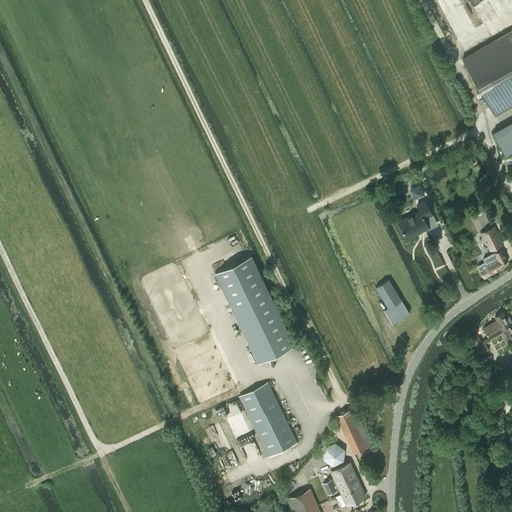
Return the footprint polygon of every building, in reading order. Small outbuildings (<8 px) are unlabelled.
[(511,28),(461,58),(469,71),(494,114),(511,103),(511,28)] [(511,120),(492,132),(505,155),(510,152),(511,155),(511,120)] [(407,172),(402,175),(404,180),(410,177),(407,172)] [(419,184),(410,189),(414,199),(424,194),(419,184)] [(423,218),(431,214),(424,200),(416,204),(419,211),(397,221),(405,238),(428,227),(423,218)] [(489,251),(502,244),(493,227),(480,234),(489,251)] [(500,264),(507,260),(500,249),(483,258),(485,262),(477,266),(483,277),(501,268),(500,264)] [(294,345),(251,255),(214,272),(257,363),(294,345)] [(375,287),(384,301),(387,307),(383,310),(391,323),(408,312),(387,279),(384,281),(375,287)] [(496,320),(483,328),(489,338),(502,330),(506,337),(511,333),(511,322),(509,324),(502,311),(494,316),(496,320)] [(480,354),(486,350),(476,332),(469,336),(480,354)] [(239,396),(268,456),(297,443),(267,382),(239,396)] [(349,409),(336,415),(354,453),(370,445),(361,426),(360,425),(361,425),(361,424),(358,417),(355,411),(354,412),(351,413),(349,409)] [(332,465),(343,459),(344,447),(334,440),(323,446),(322,458),(332,465)] [(334,478),(323,483),(328,493),(339,488),(347,505),(365,496),(349,462),(330,471),(334,478)] [(320,511),(310,489),(287,499),(292,511),(320,511)]
